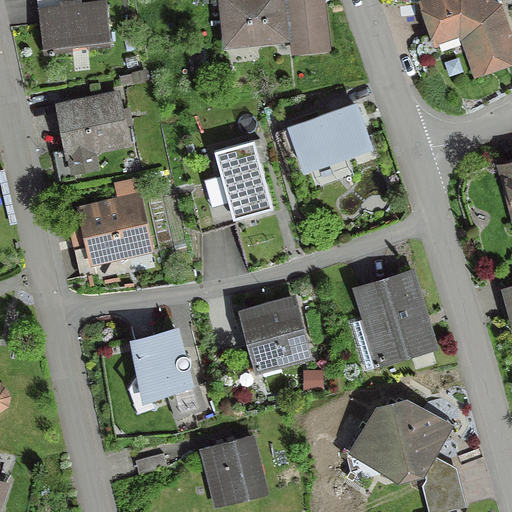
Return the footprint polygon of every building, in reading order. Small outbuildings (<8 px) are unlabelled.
[(42,10),(43,22),(47,54),(69,52),(68,39),(83,37),(85,50),(109,47),(104,2),(68,7),(67,0),(36,0),(38,11),(42,10)] [(298,0),(278,2),(277,0),(219,0),(224,44),(290,37),(291,52),(324,48),(320,16),(308,17),(306,0),(298,0)] [(475,47),(466,51),(474,73),(511,59),(511,53),(496,7),(481,0),(427,0),(420,3),(431,34),(448,28),(472,39),(475,47)] [(200,47),(187,47),(187,64),(200,64),(200,47)] [(123,143),(114,94),(57,105),(65,149),(51,152),(57,181),(71,179),(70,172),(93,167),(90,150),(123,143)] [(317,118),(288,128),(302,168),(367,146),(353,106),(317,118)] [(238,221),(277,210),(257,142),(218,153),(238,221)] [(511,164),(501,168),(511,209),(511,164)] [(146,248),(135,197),(78,209),(90,261),(92,261),(91,258),(119,252),(120,254),(146,248)] [(424,327),(421,317),(408,274),(356,290),(365,318),(355,321),(360,337),(370,334),(378,361),(429,346),(424,327)] [(277,359),(306,352),(292,302),(239,316),(250,359),(251,359),(255,373),(279,366),(277,359)] [(173,330),(150,336),(131,341),(145,394),(163,389),(171,419),(201,411),(188,363),(188,360),(184,356),(179,355),(173,330)] [(308,387),(320,387),(320,372),(307,372),(308,387)] [(432,438),(441,423),(405,401),(375,409),(365,426),(375,432),(367,446),(381,455),(375,465),(392,475),(421,468),(427,458),(425,450),(433,448),(434,446),(432,438)] [(223,503),(261,494),(246,436),(201,448),(210,486),(218,484),(223,503)] [(164,467),(160,453),(133,460),(136,474),(164,467)] [(428,483),(423,492),(427,511),(436,511),(459,506),(451,477),(428,483)]
